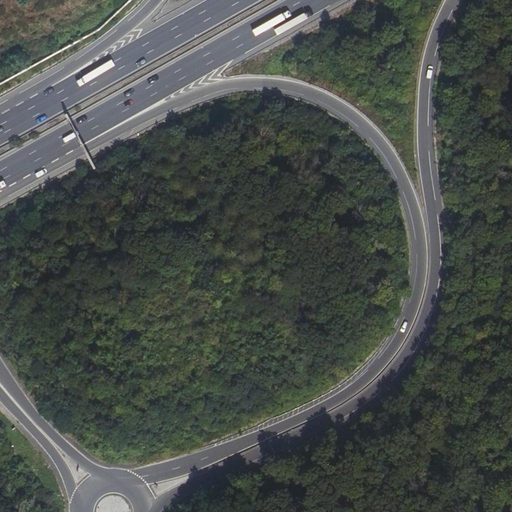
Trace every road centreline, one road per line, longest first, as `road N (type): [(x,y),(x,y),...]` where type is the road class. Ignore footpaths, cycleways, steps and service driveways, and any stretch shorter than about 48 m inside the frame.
road 1 (trunk): [(73,137),(111,133),(219,87),(258,83),(307,92),(348,114),(389,154),(422,249),(419,298),(405,334),(363,385),(190,468),(117,484)]
road 2 (trunk): [(154,511),(359,404),(418,341),(436,260),(425,92),(438,32),(455,0)]
road 3 (trunk): [(73,137),(312,0)]
road 4 (trunk): [(232,0),(48,98)]
road 5 (primary): [(109,484),(49,433),(0,374)]
road 6 (trunk): [(155,0),(60,75),(48,98)]
road 7 (primary): [(0,394),(62,467),(79,511)]
